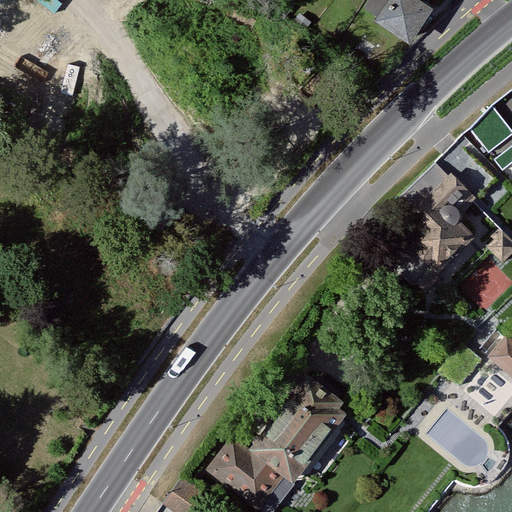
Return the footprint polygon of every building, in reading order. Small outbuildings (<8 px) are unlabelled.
[(432,9),(417,0),(386,0),(372,21),(409,44),(432,9)] [(472,202),(434,163),(401,195),(420,215),(384,250),(415,283),(431,268),(435,272),(474,235),(457,218),(472,202)] [(511,327),(491,354),(511,370),(511,327)] [(269,511),(348,407),(303,374),(248,447),(232,434),(205,470),(260,511),(269,511)] [(184,473),(166,500),(184,511),(192,511),(209,489),(184,473)]
